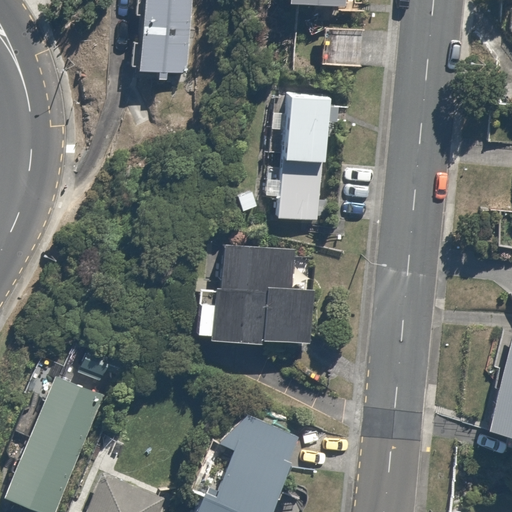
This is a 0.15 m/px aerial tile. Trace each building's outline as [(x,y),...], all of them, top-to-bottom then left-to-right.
[(186,77),(191,0),(136,0),(135,18),(149,19),(147,43),(137,42),(135,69),(147,69),(147,74),(186,77)] [(320,225),(325,163),(330,164),(336,102),(289,98),(283,159),(278,222),(320,225)] [(305,249),(231,243),(226,304),(207,302),(205,338),(323,347),(328,289),(302,287),(305,249)] [(4,458),(22,466),(9,498),(42,511),(51,511),(101,395),(59,377),(45,412),(26,405),(4,458)] [(274,511),(304,439),(237,412),(223,448),(232,452),(208,511),(274,511)] [(163,511),(169,501),(106,473),(88,511),(163,511)]
